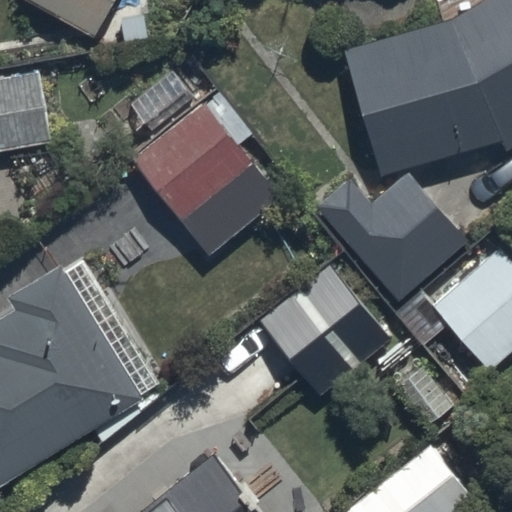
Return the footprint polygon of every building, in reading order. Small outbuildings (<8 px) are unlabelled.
[(19,0),(18,3),(95,45),(119,0),(19,0)] [(511,0),(450,0),(445,3),(455,21),(452,23),(345,54),(382,179),(502,145),(508,157),(511,154),(511,0)] [(0,85),(0,155),(50,147),(39,79),(0,85)] [(201,108),(204,112),(134,166),(211,259),(281,205),(237,150),(254,138),(222,92),(201,108)] [(315,207),(397,304),(469,245),(413,176),(374,208),(350,179),(315,207)] [(433,306),(491,374),(511,356),(511,266),(499,251),(433,306)] [(0,490),(160,389),(83,268),(64,280),(60,273),(9,306),(16,316),(0,325),(0,490)] [(263,326),(319,400),(390,343),(331,270),(263,326)] [(347,511),(474,511),(429,451),(347,511)] [(255,511),(216,461),(150,511),(255,511)]
